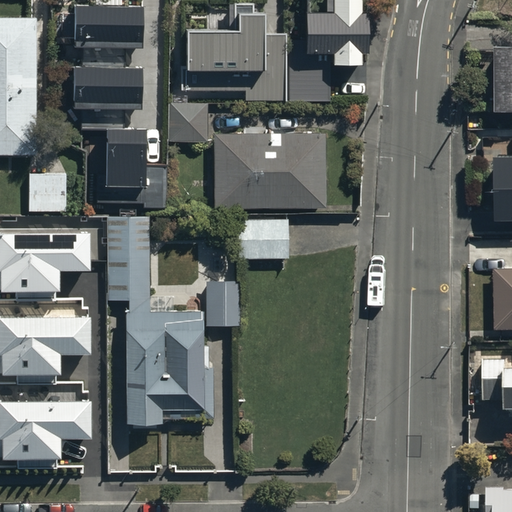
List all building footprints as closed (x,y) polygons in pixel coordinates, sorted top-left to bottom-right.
[(302,39),(282,39),(282,98),(326,98),(326,59),(356,59),(356,49),(363,49),(363,7),(357,7),(357,0),(328,0),(328,8),(302,8),(302,39)] [(231,25),(183,25),(183,89),(242,88),(242,99),(282,98),(282,39),(282,32),(259,32),(259,8),(249,8),(249,1),(231,1),(231,25)] [(141,3),(74,2),(73,44),(140,45),(141,3)] [(35,15),(0,15),(0,151),(35,152),(35,15)] [(511,41),(495,42),(496,107),(511,106),(511,41)] [(141,63),(73,62),(72,104),(140,105),(141,63)] [(206,139),(206,101),(169,100),(169,139),(206,139)] [(145,124),(106,123),(105,180),(144,181),(145,124)] [(213,129),(213,203),(325,204),(326,130),(213,129)] [(511,215),(511,152),(493,152),(495,216),(511,215)] [(65,210),(65,172),(28,171),(28,210),(65,210)] [(149,214),(106,215),(106,297),(124,297),(125,313),(150,313),(149,214)] [(286,257),(286,217),(237,218),(238,257),(286,257)] [(94,230),(0,229),(0,288),(17,288),(17,295),(58,295),(58,287),(65,287),(65,266),(94,266),(94,230)] [(511,326),(511,265),(494,266),(495,326),(511,326)] [(239,322),(238,279),(206,280),(207,323),(239,322)] [(93,310),(0,309),(0,368),(16,368),(16,375),(55,375),(55,369),(62,369),(62,348),(93,348),(93,310)] [(150,313),(125,313),(124,428),(160,429),(160,423),(208,423),(208,365),(202,365),(202,314),(150,313)] [(503,400),(504,411),(511,410),(511,368),(506,369),(506,360),(483,361),(484,401),(503,400)] [(92,391),(0,390),(0,451),(16,451),(16,462),(56,462),(56,454),(62,454),(62,434),(92,435),(92,391)] [(511,511),(511,490),(505,491),(505,487),(486,487),(486,511),(511,511)]
